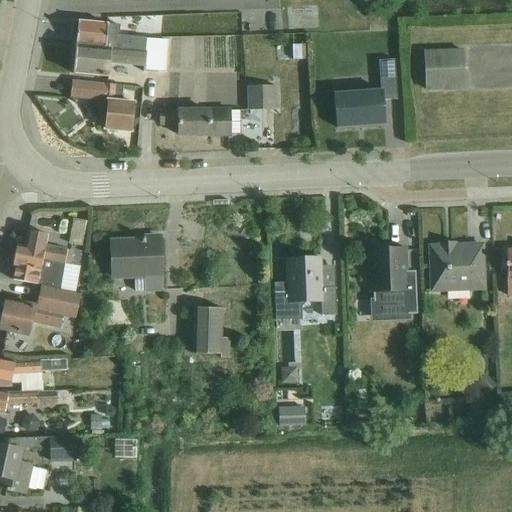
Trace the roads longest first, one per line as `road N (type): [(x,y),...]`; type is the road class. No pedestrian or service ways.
road 1 (tertiary): [(25,170),(45,182),(98,188),(511,165)]
road 2 (tertiary): [(25,170),(10,147),(7,118),(26,0)]
